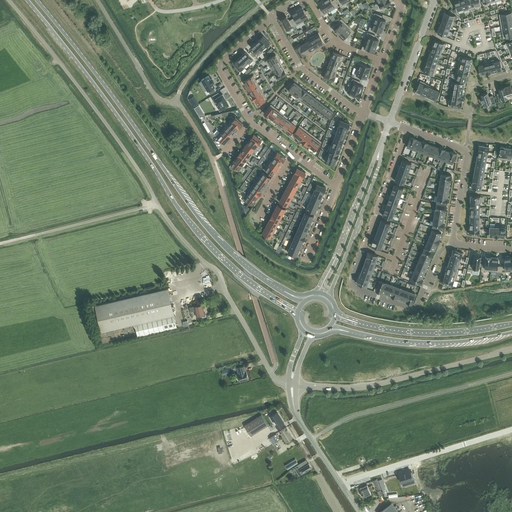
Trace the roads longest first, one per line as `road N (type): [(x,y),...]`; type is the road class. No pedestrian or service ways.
road 1 (unclassified): [(289,383),(269,371),(215,270),(182,238),(130,156),(8,0)]
road 2 (primary): [(26,0),(205,241),(280,302)]
road 3 (primary): [(286,292),(200,220),(35,0)]
road 4 (residential): [(455,240),(439,252),(414,309),(350,286),(408,128)]
road 5 (unclassified): [(295,384),(371,385),(511,350)]
road 6 (residential): [(511,429),(342,483)]
road 7 (primary): [(346,331),(442,344),(511,332)]
road 8 (primary): [(511,324),(441,333),(352,321)]
road 9 (tertiary): [(330,297),(379,150)]
road 10 (residential): [(408,128),(467,151),(455,240)]
road 11 (residential): [(270,16),(301,67),(363,113)]
road 12 (tertiary): [(379,150),(326,275)]
road 13 (residential): [(249,121),(218,64),(270,16)]
road 14 (tertiary): [(390,122),(435,0)]
